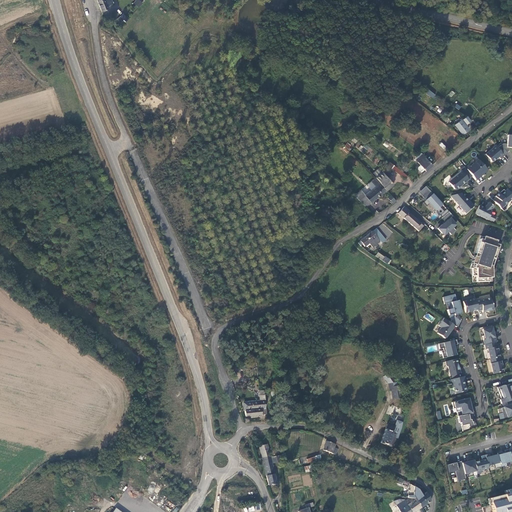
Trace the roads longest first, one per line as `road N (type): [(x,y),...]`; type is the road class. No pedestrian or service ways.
road 1 (residential): [(511,107),(348,236),(303,291),(221,328),(216,350),(243,431)]
road 2 (unclassified): [(213,448),(199,381),(54,0)]
road 3 (residential): [(243,431),(296,425),(324,434),(422,484),(432,511)]
road 4 (secondary): [(379,0),(511,31)]
road 5 (unknown): [(173,223),(215,340)]
